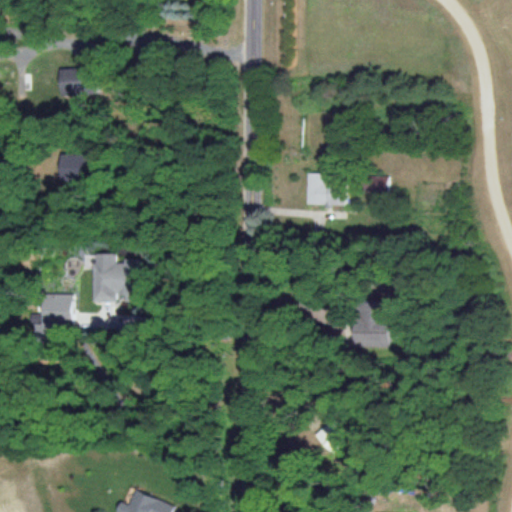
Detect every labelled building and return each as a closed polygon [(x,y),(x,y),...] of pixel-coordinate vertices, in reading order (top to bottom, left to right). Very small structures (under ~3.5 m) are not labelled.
[(97,70),(63,70),(63,99),(97,99),(97,70)] [(95,181),(95,156),(61,156),(61,181),(95,181)] [(350,178),(336,178),(336,175),(309,175),(309,206),(350,206),(350,178)] [(92,303),(137,302),(136,260),(91,261),(92,303)] [(393,303),(360,303),(360,324),(341,324),(341,347),(393,347),(393,303)] [(355,438),(337,418),(318,435),(336,455),(355,438)] [(74,511),(84,503),(59,477),(23,511),(19,511),(0,491),(0,511),(74,511)]
